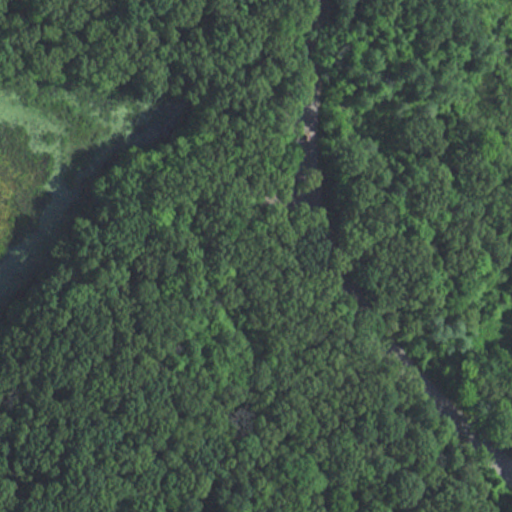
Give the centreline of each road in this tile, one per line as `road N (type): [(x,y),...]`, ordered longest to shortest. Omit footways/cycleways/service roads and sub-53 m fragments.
road 1 (residential): [(511,470),(428,398),(334,267),(310,210),(304,142)]
road 2 (residential): [(304,142),(315,0)]
